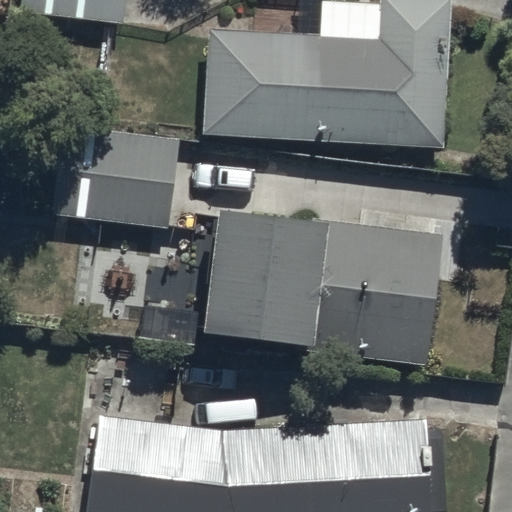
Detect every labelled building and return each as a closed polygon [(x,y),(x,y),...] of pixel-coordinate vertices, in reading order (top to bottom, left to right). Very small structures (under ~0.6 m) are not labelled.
[(21,0),(19,16),(120,26),(123,0),(21,0)] [(205,33),(199,137),(443,151),(451,2),(407,0),(374,0),(374,6),(317,3),(315,39),(205,33)] [(62,127),(51,218),(164,232),(176,141),(62,127)] [(434,227),(436,211),(363,202),(362,218),(213,200),(198,332),(424,358),(439,228),(434,227)] [(99,411),(82,511),(426,511),(419,415),(218,426),(99,411)]
